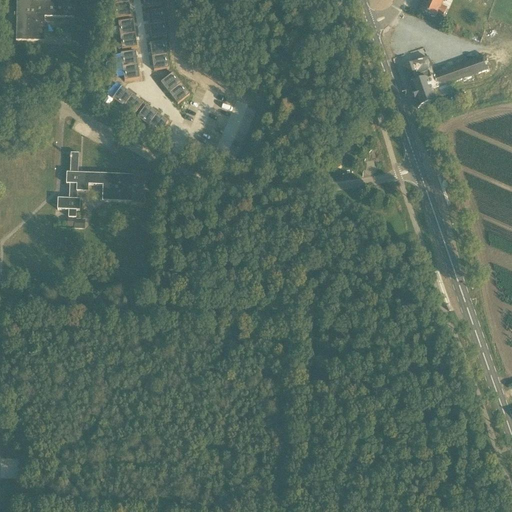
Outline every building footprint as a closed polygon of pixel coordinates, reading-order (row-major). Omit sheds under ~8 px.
[(135,0),(120,0),(122,16),(137,14),(135,0)] [(161,0),(146,0),(148,12),(162,10),(161,0)] [(443,18),(447,9),(441,7),(444,0),(425,0),(420,12),(435,19),(437,15),(443,18)] [(44,18),(62,19),(74,19),(75,2),(62,2),(31,2),(17,1),(16,42),(26,42),(44,42),(44,18)] [(166,15),(152,17),(155,43),(169,41),(166,15)] [(139,25),(125,27),(127,53),(142,51),(139,25)] [(169,45),(154,47),(157,73),(172,71),(169,45)] [(141,56),(127,58),(130,84),(144,82),(141,56)] [(482,63),(480,59),(433,75),(432,71),(418,75),(415,66),(404,70),(410,85),(409,86),(418,110),(434,104),(437,112),(446,109),(443,101),(439,88),(502,65),(500,56),(482,63)] [(175,77),(160,78),(163,104),(178,102),(175,77)] [(119,85),(112,98),(135,111),(142,98),(119,85)] [(193,97),(185,115),(186,115),(195,119),(202,101),(193,97)] [(145,102),(138,116),(161,129),(168,115),(145,102)] [(78,175),(79,155),(71,154),(71,157),(70,157),(70,159),(71,159),(70,174),(67,174),(66,185),(70,185),(69,200),(58,200),(57,211),(69,211),(68,219),(76,219),(76,218),(76,212),(80,212),(80,201),(77,201),(77,192),(88,193),(88,186),(103,186),(102,202),(132,203),(132,205),(131,205),(131,206),(144,207),(144,206),(145,175),(133,174),(132,175),(133,175),(133,177),(78,175)] [(74,230),(84,231),(85,221),(82,221),(83,218),(76,218),(76,221),(74,221),(74,230)] [(1,459),(0,479),(10,479),(20,480),(21,459),(13,459),(1,459)]
